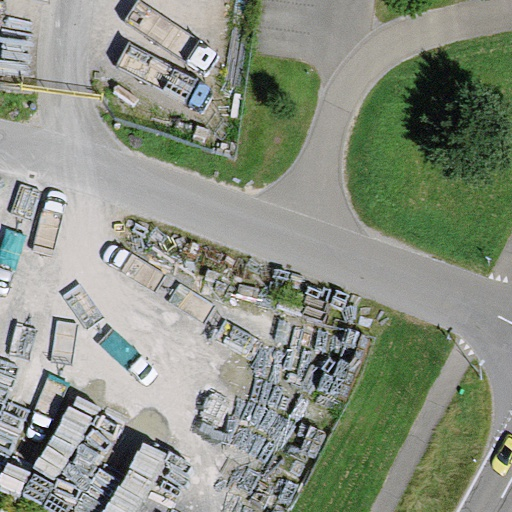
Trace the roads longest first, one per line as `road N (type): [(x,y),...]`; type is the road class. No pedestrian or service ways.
road 1 (residential): [(511,322),(285,231),(53,154),(0,145)]
road 2 (track): [(511,12),(403,37),(348,95),(285,231)]
